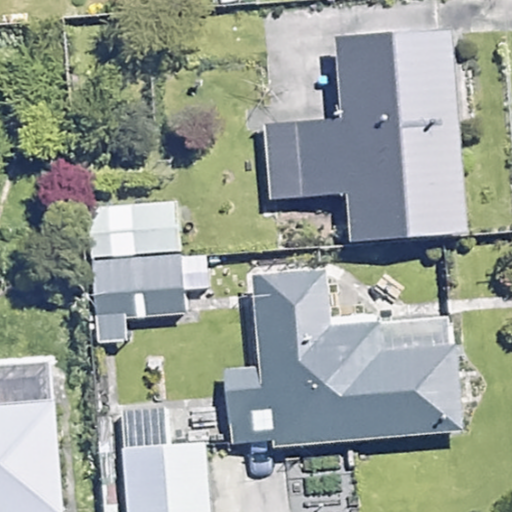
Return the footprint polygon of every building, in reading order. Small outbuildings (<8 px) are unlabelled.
[(466,229),(451,19),(339,27),(346,118),(267,124),(273,198),(349,193),(352,237),(466,229)] [(129,346),(128,317),(186,317),(186,291),(211,290),(210,255),(180,255),(179,201),(96,202),(97,318),(98,346),(129,346)] [(327,268),(258,273),(271,444),(463,429),(454,309),(331,318),(327,268)] [(62,511),(52,360),(0,363),(0,511),(62,511)] [(174,443),(172,411),(123,413),(127,511),(212,511),(209,441),(174,443)]
